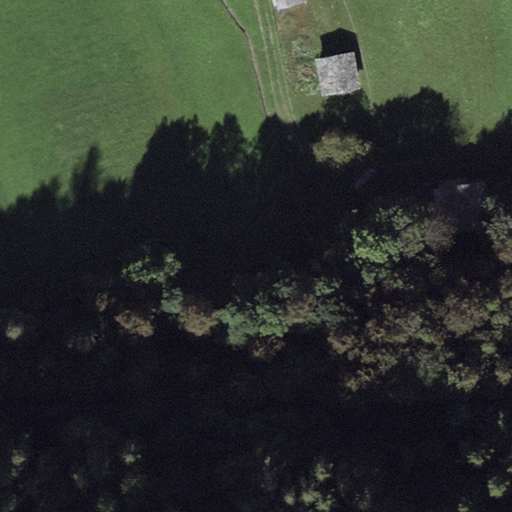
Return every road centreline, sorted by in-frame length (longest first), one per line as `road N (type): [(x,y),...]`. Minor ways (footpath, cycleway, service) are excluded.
road 1 (track): [(511,371),(256,396),(0,390)]
road 2 (track): [(511,169),(310,184),(246,180),(214,154),(152,0)]
